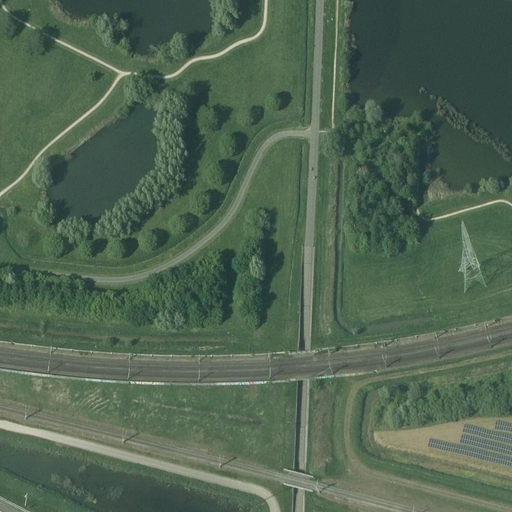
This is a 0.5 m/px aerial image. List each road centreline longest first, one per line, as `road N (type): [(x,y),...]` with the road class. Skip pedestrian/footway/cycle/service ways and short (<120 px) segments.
road 1 (track): [(511,354),(370,383),(349,406),(347,429),(355,463),(368,474),(501,511)]
road 2 (track): [(313,133),(336,142),(413,225)]
